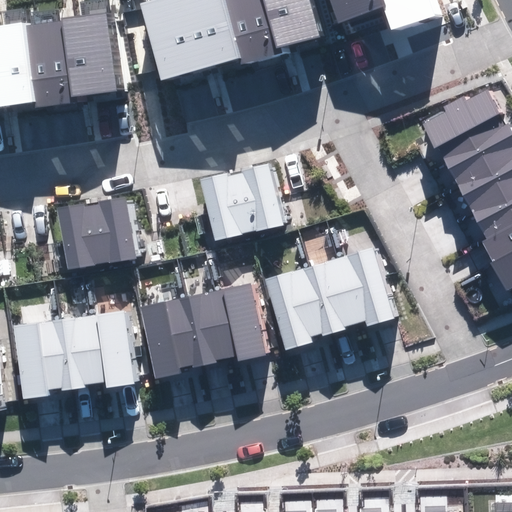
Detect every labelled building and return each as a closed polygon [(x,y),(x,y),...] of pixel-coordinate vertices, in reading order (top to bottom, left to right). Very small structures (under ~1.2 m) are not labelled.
[(154,0),(174,75),(331,35),(321,0),(154,0)] [(344,0),(350,17),(394,2),(402,27),(446,12),(441,0),(344,0)] [(0,23),(0,103),(127,85),(116,6),(0,23)] [(431,117),(448,151),(511,118),(511,111),(498,83),(431,117)] [(511,118),(448,151),(465,185),(511,160),(511,118)] [(511,160),(465,185),(483,218),(511,203),(511,160)] [(288,224),(273,161),(235,170),(250,234),(288,224)] [(250,234),(235,170),(197,180),(212,243),(250,234)] [(139,257),(129,196),(94,202),(104,263),(139,257)] [(104,263),(94,202),(59,208),(69,269),(104,263)] [(511,203),(483,218),(500,252),(511,245),(511,203)] [(403,317),(381,242),(343,253),(365,328),(403,317)] [(511,245),(500,252),(511,275),(511,245)] [(365,328),(343,253),(305,264),(327,339),(365,328)] [(327,339),(305,264),(267,275),(290,350),(327,339)] [(271,353),(256,278),(219,286),(234,360),(271,353)] [(234,360),(219,286),(182,293),(197,367),(234,360)] [(197,367),(182,293),(145,300),(160,374),(197,367)] [(142,378),(132,306),(95,311),(105,383),(142,378)] [(105,383),(95,311),(57,316),(67,388),(105,383)] [(67,388),(57,316),(20,321),(30,393),(67,388)] [(0,405),(10,404),(8,390),(3,331),(0,331),(0,405)] [(272,511),(288,447),(228,433),(226,442),(206,437),(195,482),(248,494),(243,511),(272,511)]
